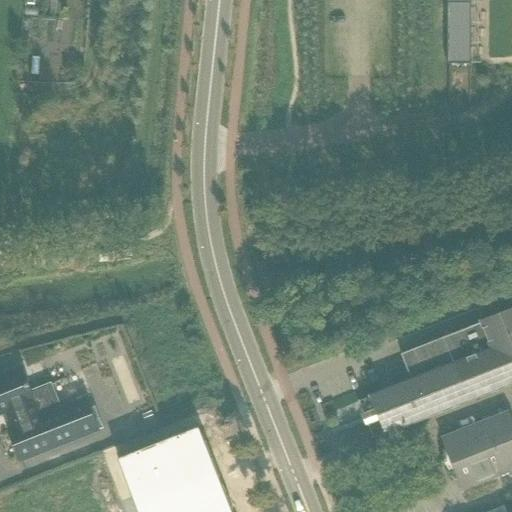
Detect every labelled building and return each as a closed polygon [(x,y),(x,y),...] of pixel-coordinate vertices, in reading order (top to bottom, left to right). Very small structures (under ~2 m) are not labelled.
[(469,0),(446,0),(446,61),(470,61),(469,0)] [(511,383),(511,294),(476,308),(481,322),(401,354),(411,380),(358,401),(373,438),(511,383)] [(6,429),(19,462),(100,431),(86,397),(60,408),(50,384),(31,391),(22,367),(0,375),(0,415),(8,412),(14,426),(6,429)] [(446,471),(447,472),(447,473),(449,476),(452,478),(454,480),(455,480),(457,481),(460,482),(463,490),(511,470),(511,422),(508,412),(442,438),(445,445),(444,448),(443,450),(443,453),(442,454),(442,456),(442,459),(442,460),(443,463),(451,460),(454,467),(446,471)] [(233,511),(199,426),(117,459),(138,511),(233,511)] [(111,511),(94,469),(9,502),(12,511),(111,511)]
